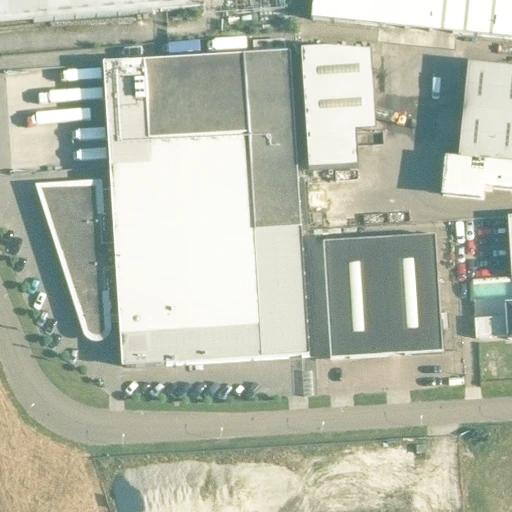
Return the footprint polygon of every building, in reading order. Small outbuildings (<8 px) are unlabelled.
[(203,7),(202,0),(0,0),(0,17),(31,15),(32,24),(212,9),(211,7),(203,7)] [(511,0),(312,0),(310,20),(511,40),(511,0)] [(286,41),(234,42),(234,54),(287,53),(286,41)] [(326,51),(300,53),(308,172),(357,169),(355,134),(375,133),(370,55),(326,51)] [(306,358),(287,54),(102,66),(110,191),(98,192),(98,186),(39,190),(86,335),(89,339),(93,341),(98,341),(102,339),(105,336),(107,331),(106,319),(118,318),(121,370),(306,358)] [(483,190),(511,192),(511,68),(467,64),(457,160),(444,158),(440,197),(481,201),(483,190)] [(511,218),(507,219),(511,280),(511,306),(506,306),(507,319),(474,321),(475,340),(508,338),(508,341),(511,340),(511,218)] [(434,237),(322,244),(330,361),(442,354),(434,237)] [(502,296),(501,279),(475,281),(476,298),(502,296)]
